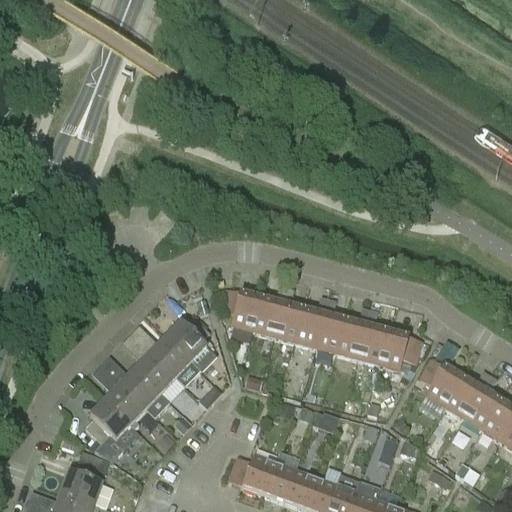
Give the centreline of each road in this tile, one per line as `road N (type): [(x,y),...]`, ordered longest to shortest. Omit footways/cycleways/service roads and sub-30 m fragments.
road 1 (residential): [(511,357),(423,298),(248,256),(195,262),(155,283)]
road 2 (tertiary): [(0,336),(129,0)]
road 3 (residential): [(155,283),(40,404),(0,511)]
